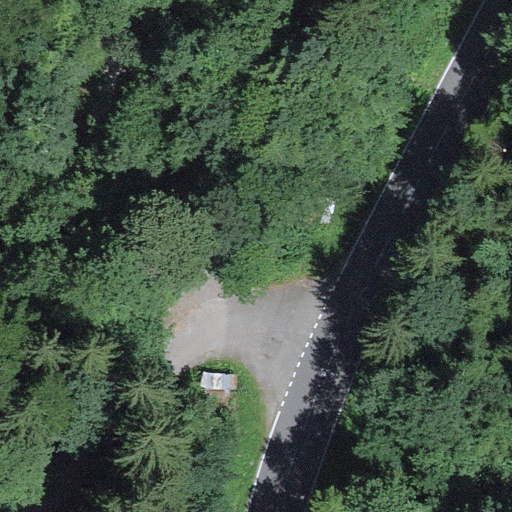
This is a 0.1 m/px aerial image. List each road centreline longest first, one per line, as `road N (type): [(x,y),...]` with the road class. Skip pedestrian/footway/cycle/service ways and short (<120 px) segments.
road 1 (tertiary): [(511,4),(404,202),(320,383),(277,511)]
road 2 (track): [(306,421),(256,356),(199,242),(159,115),(139,0)]
road 3 (track): [(199,242),(61,400),(0,497)]
